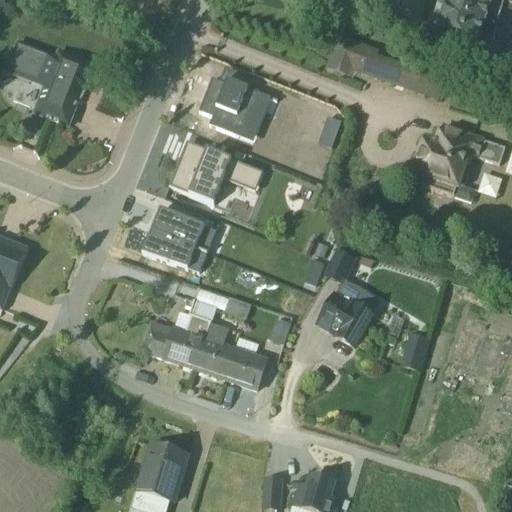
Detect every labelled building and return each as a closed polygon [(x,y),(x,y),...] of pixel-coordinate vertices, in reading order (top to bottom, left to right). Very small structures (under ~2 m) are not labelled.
[(484,56),(500,0),(444,0),(432,41),(484,56)] [(354,76),(435,103),(445,75),(334,38),(323,72),(352,82),(354,76)] [(16,43),(3,74),(43,91),(35,111),(43,114),(42,118),(66,128),(85,80),(89,68),(55,55),(54,58),(16,43)] [(251,146),(269,100),(233,86),(231,89),(210,81),(197,115),(211,120),(207,128),(251,146)] [(497,168),(504,151),(483,143),(484,142),(441,126),(438,133),(437,132),(432,144),(422,140),(408,178),(421,183),(419,189),(469,206),(473,194),(463,190),(470,173),(466,171),(470,160),(477,163),(478,160),(497,168)] [(185,145),(168,189),(211,206),(222,181),(253,194),(261,176),(185,145)] [(482,177),(476,196),(494,202),(501,184),(482,177)] [(147,239),(140,257),(196,275),(213,234),(159,211),(152,228),(156,229),(151,241),(147,239)] [(0,315),(25,254),(0,244),(0,315)] [(338,288),(314,329),(353,352),(373,317),(355,307),(365,290),(344,278),(354,261),(338,251),(322,278),(338,288)] [(227,300),(222,315),(243,322),(248,307),(227,300)] [(141,355),(195,372),(210,325),(215,310),(192,302),(187,317),(178,314),(172,332),(151,325),(141,355)] [(290,321),(277,317),(268,343),(281,347),(290,321)] [(195,372),(224,382),(235,350),(224,346),(229,332),(210,325),(195,372)] [(418,375),(427,343),(411,338),(408,338),(399,370),(418,375)] [(224,382),(256,392),(267,360),(253,356),(257,346),(238,340),(235,350),(224,382)] [(171,509),(186,461),(149,449),(134,497),(171,509)] [(334,486),(309,479),(305,491),(292,487),(286,508),(292,510),(291,511),(334,511),(337,503),(329,501),(334,486)] [(279,511),(281,482),(262,481),(260,511),(279,511)]
